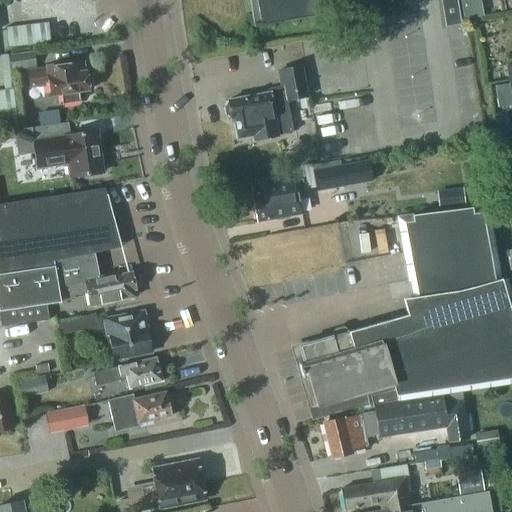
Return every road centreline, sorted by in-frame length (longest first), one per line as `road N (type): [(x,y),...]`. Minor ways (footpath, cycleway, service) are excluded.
road 1 (tertiary): [(262,426),(177,175),(148,0)]
road 2 (residential): [(0,480),(262,426)]
